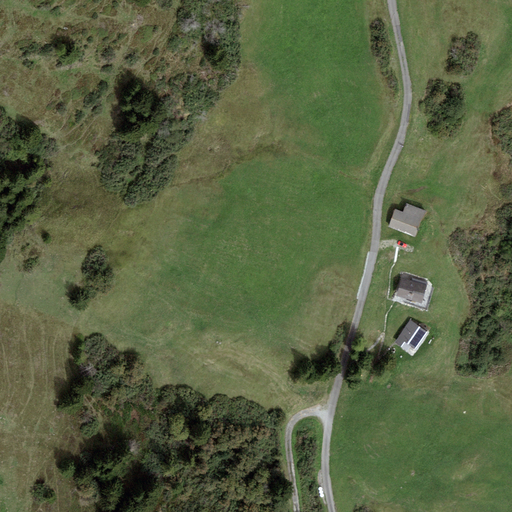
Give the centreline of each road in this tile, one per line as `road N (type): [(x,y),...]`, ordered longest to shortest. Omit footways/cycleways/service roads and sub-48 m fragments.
road 1 (track): [(334,511),(324,463),(331,416),(371,268),(381,183),(407,122),(393,0)]
road 2 (track): [(297,511),(292,432),(306,417),(331,416)]
